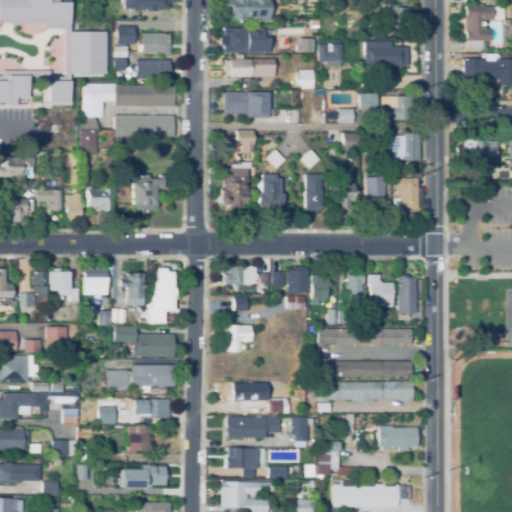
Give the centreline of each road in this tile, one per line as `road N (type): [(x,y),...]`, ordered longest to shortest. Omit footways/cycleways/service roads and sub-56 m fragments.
road 1 (residential): [(189,511),(193,0)]
road 2 (tertiary): [(434,511),(434,0)]
road 3 (tertiary): [(434,243),(0,243)]
road 4 (residential): [(193,125),(351,126)]
